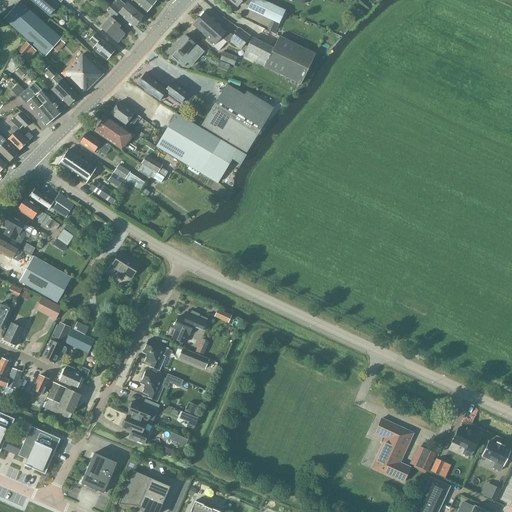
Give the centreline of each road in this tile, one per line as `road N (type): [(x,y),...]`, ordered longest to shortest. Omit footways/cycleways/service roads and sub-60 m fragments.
road 1 (residential): [(511,414),(181,261)]
road 2 (tertiary): [(28,162),(187,0)]
road 3 (residential): [(181,261),(92,422)]
road 4 (residential): [(181,261),(28,162)]
